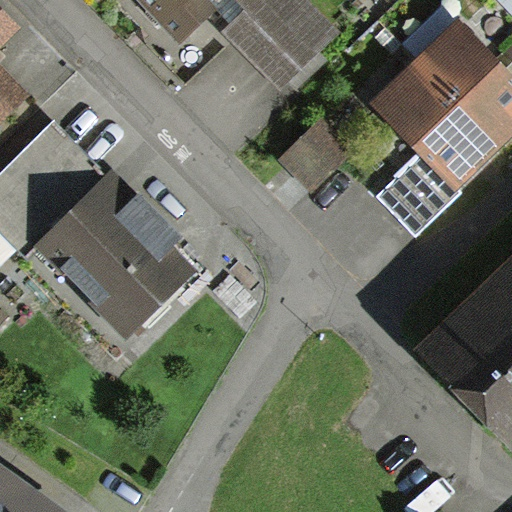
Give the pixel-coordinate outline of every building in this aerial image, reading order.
[(137,0),(178,43),(217,7),(232,23),(256,0),(137,0)] [(224,32),(280,92),(341,35),(307,0),(256,0),(232,23),(224,32)] [(511,0),(496,0),(511,15),(511,0)] [(0,119),(29,92),(0,61),(0,48),(23,26),(0,2),(0,119)] [(455,190),(511,134),(511,73),(458,18),(371,101),(424,156),(380,198),(415,235),(458,193),(455,190)] [(0,173),(0,229),(27,258),(36,250),(107,180),(52,123),(0,173)] [(308,190),(347,154),(320,124),(280,160),(308,190)] [(128,342),(202,269),(178,245),(185,237),(116,169),(107,180),(36,250),(128,342)] [(511,450),(511,261),(417,350),(511,450)] [(0,511),(67,511),(0,463),(0,511)]
